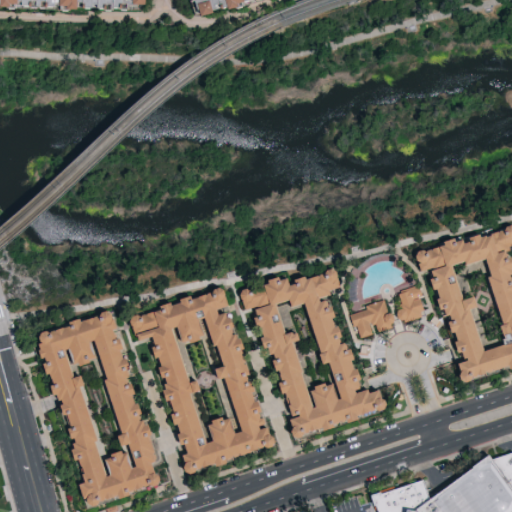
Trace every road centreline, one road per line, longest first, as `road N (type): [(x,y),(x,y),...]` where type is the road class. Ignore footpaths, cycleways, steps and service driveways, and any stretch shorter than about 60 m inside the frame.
road 1 (secondary): [(432,423),(226,492)]
road 2 (tertiary): [(42,511),(0,356)]
road 3 (secondary): [(304,494),(424,453)]
